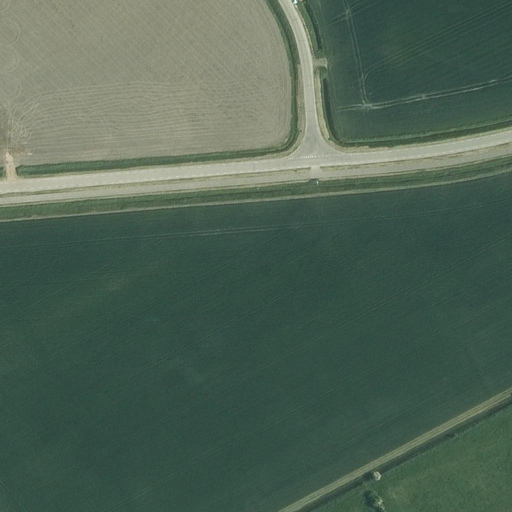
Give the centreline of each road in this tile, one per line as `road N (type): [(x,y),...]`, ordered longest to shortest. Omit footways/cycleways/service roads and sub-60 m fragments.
road 1 (tertiary): [(0,187),(314,161)]
road 2 (tertiary): [(314,161),(511,137)]
road 3 (tertiary): [(314,161),(305,60),(282,0)]
